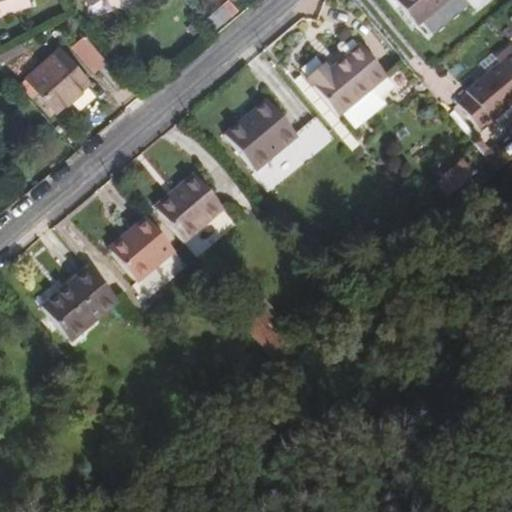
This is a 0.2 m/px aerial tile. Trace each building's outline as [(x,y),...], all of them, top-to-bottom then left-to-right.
[(228,0),(223,0),(203,21),(215,33),(238,9),(228,0)] [(387,0),(414,31),(448,0),(387,0)] [(466,0),(474,10),(486,0),(466,0)] [(85,39),(71,50),(92,75),(105,65),(85,39)] [(33,46),(30,40),(0,55),(0,59),(2,63),(33,46)] [(455,108),(479,135),(511,105),(511,56),(507,51),(492,64),(496,68),(464,96),(466,99),(455,108)] [(404,66),(385,83),(360,54),(330,78),(325,72),(308,87),(350,137),(397,98),(400,101),(419,85),(404,66)] [(61,55),(22,84),(32,97),(38,93),(56,114),(89,89),(61,55)] [(128,86),(111,65),(103,73),(119,93),(128,86)] [(293,142),(309,159),(330,141),(312,121),(292,138),(264,105),(222,139),(251,175),(293,142)] [(495,176),(511,161),(511,142),(494,157),(486,165),(495,176)] [(486,165),(494,157),(490,152),(481,159),(486,165)] [(436,186),(448,199),(471,179),(460,166),(436,186)] [(194,180),(179,193),(182,196),(156,217),(182,250),(222,216),(194,180)] [(182,196),(179,193),(153,214),(156,217),(182,196)] [(112,261),(136,291),(174,258),(146,224),(132,236),(135,240),(112,261)] [(64,294),(88,274),(85,270),(62,290),(64,294)] [(116,307),(88,274),(64,294),(39,315),(69,348),(116,307)] [(269,365),(292,347),(259,309),(237,327),(269,365)] [(246,385),(266,368),(256,356),(236,372),(246,385)]
